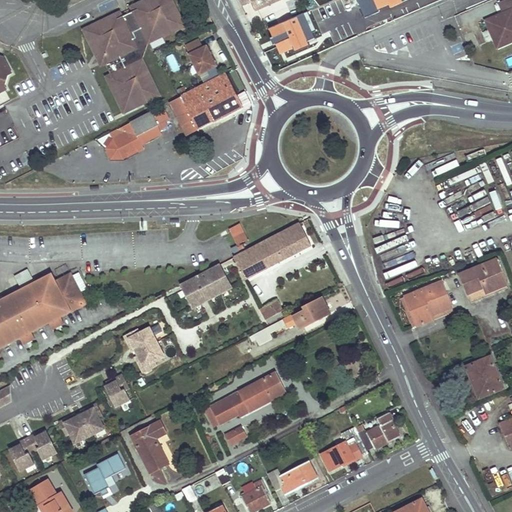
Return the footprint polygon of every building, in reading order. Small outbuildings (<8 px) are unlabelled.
[(115,16),(88,29),(87,34),(100,61),(105,63),(112,77),(110,82),(123,108),(128,110),(156,97),(158,91),(143,61),(149,42),(180,27),(182,23),(170,0),(148,0),(136,6),(134,11),(121,18),(115,16)] [(280,0),(250,0),(252,1),(256,11),(280,0)] [(373,0),(378,9),(389,4),(390,7),(403,2),(401,0),(373,0)] [(511,0),(503,0),(499,2),(503,14),(504,16),(501,17),(500,15),(490,19),(493,27),(490,29),(494,40),(498,38),(502,46),(511,41),(511,0)] [(296,18),(270,29),(281,54),(293,48),(294,52),(308,45),(296,18)] [(455,58),(469,53),(463,39),(450,44),(455,58)] [(163,40),(151,44),(153,49),(165,46),(163,40)] [(200,40),(186,47),(199,74),(216,66),(207,47),(204,48),(200,40)] [(0,92),(7,89),(3,81),(4,76),(12,72),(10,69),(5,60),(0,62),(0,92)] [(227,74),(171,103),(188,135),(243,107),(227,74)] [(170,120),(163,107),(111,134),(113,140),(106,149),(112,160),(124,160),(145,150),(142,145),(138,137),(159,126),(170,120)] [(0,120),(0,146),(20,137),(9,116),(0,120)] [(159,126),(138,137),(142,145),(163,134),(159,126)] [(300,224),(234,258),(246,279),(311,246),(300,224)] [(496,260),(460,275),(472,301),(507,287),(496,260)] [(219,266),(181,286),(192,308),(231,287),(219,266)] [(86,305),(70,275),(55,283),(51,275),(0,301),(0,349),(20,339),(23,337),(26,344),(31,341),(28,335),(31,333),(49,324),(52,322),(55,328),(61,325),(58,319),(61,318),(86,305)] [(442,282),(403,298),(414,327),(453,311),(442,282)] [(322,297),(302,307),(304,312),(300,314),(306,326),(330,314),(322,297)] [(278,300),(261,309),(267,319),(283,310),(278,300)] [(293,315),(267,328),(269,333),(286,325),(288,328),(297,324),(293,315)] [(154,362),(164,357),(150,328),(140,333),(138,329),(124,336),(128,343),(131,342),(135,349),(135,350),(138,355),(139,358),(143,364),(140,365),(144,373),(157,366),(154,362)] [(260,345),(272,338),(269,333),(267,328),(250,337),(252,341),(257,339),(260,345)] [(490,356),(466,367),(479,398),(504,388),(490,356)] [(211,407),(206,409),(215,427),(221,424),(239,415),(240,417),(287,393),(276,373),(211,407)] [(105,387),(116,407),(130,400),(125,390),(130,388),(123,374),(115,378),(117,381),(109,385),(105,387)] [(0,392),(0,400),(2,406),(12,401),(11,387),(0,392)] [(70,433),(75,443),(104,429),(99,419),(103,417),(97,403),(89,407),(91,410),(82,415),(77,417),(69,421),(67,418),(60,422),(66,435),(70,433)] [(393,419),(390,413),(378,419),(381,425),(367,432),(366,430),(359,433),(368,451),(376,447),(377,448),(400,436),(392,420),(393,419)] [(511,418),(500,424),(509,448),(511,447),(511,418)] [(160,421),(131,436),(151,473),(169,464),(156,439),(166,434),(160,421)] [(363,425),(357,428),(359,433),(366,430),(363,425)] [(242,427),(226,436),(231,445),(247,437),(242,427)] [(346,442),(322,455),(330,471),(347,463),(348,464),(369,453),(368,451),(359,433),(357,428),(342,435),(346,442)] [(10,451),(20,471),(35,464),(30,454),(38,450),(43,460),(57,452),(47,432),(44,433),(36,438),(35,435),(20,442),(21,445),(12,449),(10,451)] [(116,485),(113,476),(126,471),(121,457),(83,471),(93,496),(101,493),(104,500),(113,496),(110,487),(116,485)] [(281,476),(280,474),(270,479),(276,491),(283,487),(287,495),(296,490),(294,486),(297,485),(300,488),(318,479),(309,462),(281,476)] [(231,481),(224,468),(216,472),(224,485),(231,481)] [(278,470),(268,476),(270,479),(280,474),(278,470)] [(48,480),(30,490),(39,505),(44,502),(49,511),(72,511),(61,492),(57,494),(48,480)] [(263,481),(256,485),(258,488),(242,496),(250,511),(253,511),(271,503),(266,491),(268,490),(263,481)] [(197,499),(190,486),(183,490),(190,503),(197,499)] [(404,508),(397,511),(428,511),(426,507),(424,508),(420,500),(404,508)] [(49,511),(44,502),(39,505),(43,511),(49,511)] [(162,511),(157,503),(149,507),(152,511),(162,511)]
